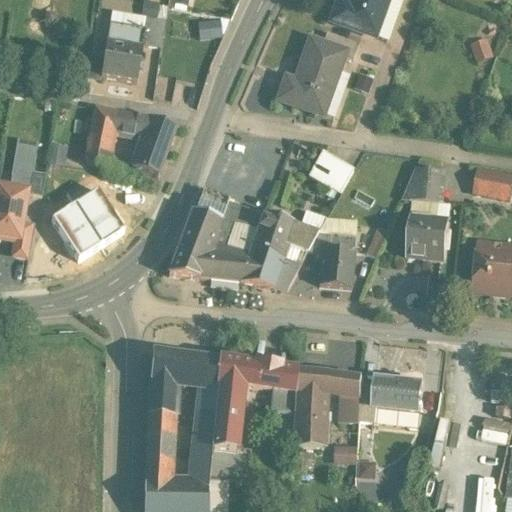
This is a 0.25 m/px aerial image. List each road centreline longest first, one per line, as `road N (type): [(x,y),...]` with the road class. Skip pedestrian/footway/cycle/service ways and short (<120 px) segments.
road 1 (residential): [(112,303),(511,342)]
road 2 (residential): [(0,89),(210,120)]
road 3 (tertiary): [(112,303),(127,349),(125,511)]
road 4 (secondary): [(102,287),(162,230),(210,120)]
road 5 (secondary): [(210,120),(261,0)]
